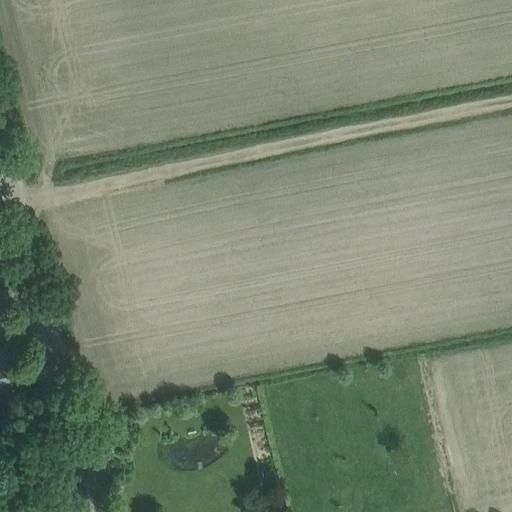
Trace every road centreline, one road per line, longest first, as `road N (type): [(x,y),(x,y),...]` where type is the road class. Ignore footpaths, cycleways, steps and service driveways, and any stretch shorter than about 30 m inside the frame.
road 1 (track): [(18,198),(511,94)]
road 2 (unclassified): [(99,511),(0,126)]
